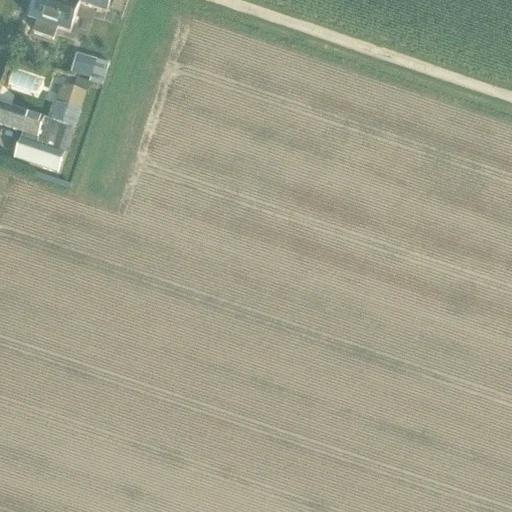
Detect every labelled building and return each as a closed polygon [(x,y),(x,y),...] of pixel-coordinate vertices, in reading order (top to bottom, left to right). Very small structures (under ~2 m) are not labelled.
[(34,0),(29,19),(38,22),(34,35),(55,42),(59,29),(71,33),(81,4),(107,14),(112,0),(34,0)] [(92,85),(103,88),(111,67),(87,59),(81,77),(91,80),(90,84),(92,85)] [(78,80),(75,89),(88,94),(89,94),(92,85),(90,84),(78,80)] [(82,111),(88,94),(75,89),(64,86),(58,103),(82,111)] [(33,93),(32,107),(44,108),(45,94),(33,93)] [(15,161),(59,175),(66,154),(61,153),(69,127),(45,120),(45,119),(0,105),(0,127),(24,135),(15,161)]
